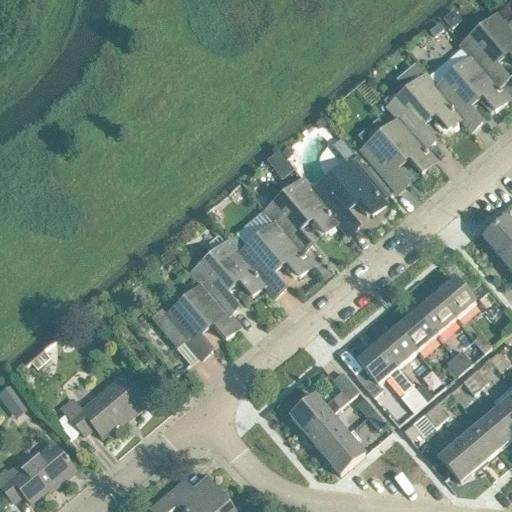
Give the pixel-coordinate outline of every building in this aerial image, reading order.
[(511,33),(509,30),(499,18),(462,49),(473,61),(499,91),(509,83),(493,64),(506,53),(511,60),(511,33)] [(509,103),(499,91),(473,61),(435,92),(461,123),(472,135),(482,126),(466,107),(480,96),(485,102),(483,104),(492,115),(495,114),(496,115),(509,103)] [(389,111),(400,123),(426,153),(435,145),(420,126),(433,115),(438,121),(438,126),(443,132),(448,132),(449,134),(451,131),(454,132),(457,129),(457,126),(461,123),(435,92),(425,80),(389,111)] [(436,165),(426,153),(400,123),(378,142),(363,155),(399,197),(409,188),(393,169),(406,158),(422,177),(436,165)] [(295,162),(307,155),(296,135),(284,142),(295,162)] [(335,178),(313,197),(339,227),(349,239),(359,230),(343,212),(357,200),(359,203),(359,207),(368,218),(372,218),(372,219),(386,207),(350,165),(335,178)] [(339,227),(313,197),(303,184),(266,215),(276,227),(303,257),(312,249),(297,231),(310,219),(326,238),(339,227)] [(500,262),(511,251),(511,225),(508,221),(483,242),(500,262)] [(303,257),(276,227),(248,251),(238,239),(229,247),(265,289),(276,301),(286,292),(270,273),(284,262),(299,281),(313,269),(303,257)] [(265,289),(229,247),(193,278),(204,290),(230,319),(239,311),(223,292),(237,281),(252,300),(265,289)] [(511,276),(511,251),(500,262),(511,276)] [(193,260),(185,267),(193,276),(201,270),(193,260)] [(435,299),(456,324),(476,307),(455,282),(453,284),(450,280),(441,287),(444,291),(435,299)] [(230,319),(204,290),(181,308),(168,319),(164,314),(153,323),(178,352),(187,345),(202,363),(213,354),(197,336),(210,325),(226,343),(240,331),(230,319)] [(436,340),(456,324),(435,299),(415,315),(436,340)] [(417,356),(436,340),(415,315),(396,331),(417,356)] [(398,372),(399,372),(417,356),(396,331),(377,347),(398,372)] [(484,357),(491,352),(480,339),(474,344),(484,357)] [(398,372),(377,347),(357,364),(365,373),(356,380),(375,402),(385,393),(381,387),(389,380),(406,399),(402,402),(415,417),(427,407),(416,394),(417,393),(399,372),(398,372)] [(465,374),(473,368),(462,354),(454,361),(465,374)] [(510,368),(500,356),(497,359),(496,357),(489,363),(500,376),(507,370),(510,368)] [(458,380),(465,374),(454,361),(447,367),(458,380)] [(481,393),(489,386),(478,373),(470,380),(481,393)] [(333,419),(359,396),(360,396),(343,377),(333,385),(342,395),(325,410),(316,399),(291,421),(308,441),(333,419)] [(474,399),(481,393),(470,380),(463,386),(474,399)] [(147,408),(131,389),(124,381),(82,416),(73,405),(63,413),(72,424),(85,439),(95,431),(102,439),(143,405),(146,409),(147,408)] [(427,407),(434,400),(423,387),(417,393),(416,394),(427,407)] [(511,429),(511,400),(497,413),(511,429)] [(369,423),(376,416),(374,413),(365,403),(357,409),(369,423)] [(443,426),(451,419),(440,406),(432,413),(443,426)] [(435,432),(443,426),(432,413),(424,419),(435,432)] [(499,454),(511,443),(511,429),(497,413),(478,429),(499,454)] [(379,435),(387,428),(376,416),(369,423),(379,435)] [(349,438),(333,419),(308,441),(324,460),(354,435),(353,434),(349,438)] [(412,445),(421,438),(413,429),(404,436),(412,445)] [(480,470),(499,454),(478,429),(459,445),(480,470)] [(341,479),(366,458),(356,447),(361,443),(354,435),(324,460),(341,479)] [(480,470),(459,445),(452,451),(450,448),(447,446),(443,447),(437,451),(436,455),(438,459),(440,462),(461,486),(480,470)] [(77,475),(64,460),(54,447),(28,469),(22,462),(6,475),(6,474),(0,479),(0,489),(1,491),(14,506),(24,498),(31,507),(72,472),(76,476),(77,475)] [(232,511),(207,482),(189,499),(180,489),(152,511),(176,511),(180,509),(182,511),(232,511)]
